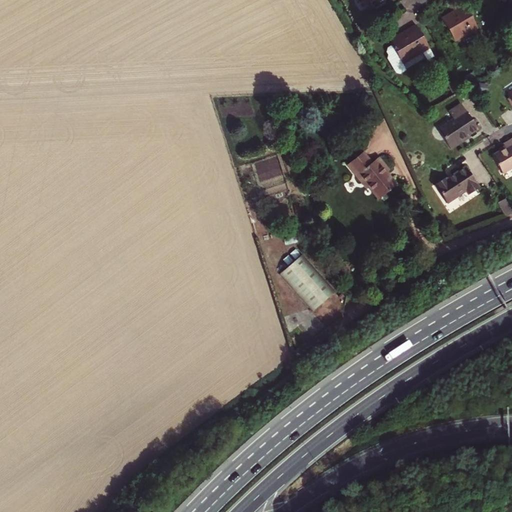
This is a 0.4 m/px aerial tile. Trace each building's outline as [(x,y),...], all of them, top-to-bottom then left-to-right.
[(453,42),(476,29),(469,18),(463,6),(440,19),(453,42)] [(402,65),(428,50),(415,27),(405,32),(388,42),(402,65)] [(511,91),(502,98),(511,112),(511,91)] [(437,131),(450,150),(463,141),(462,140),(468,136),(477,130),(465,112),(461,105),(448,114),(452,120),(437,131)] [(503,174),(511,168),(511,140),(504,146),(506,149),(501,152),(492,158),(503,174)] [(372,164),(364,154),(349,166),(369,189),(370,188),(380,200),(388,193),(397,186),(391,178),(388,174),(390,172),(379,158),(372,164)] [(457,172),(433,187),(446,207),(466,195),(468,197),(479,189),(464,167),(457,172)] [(337,297),(305,258),(282,278),(313,316),(337,297)]
